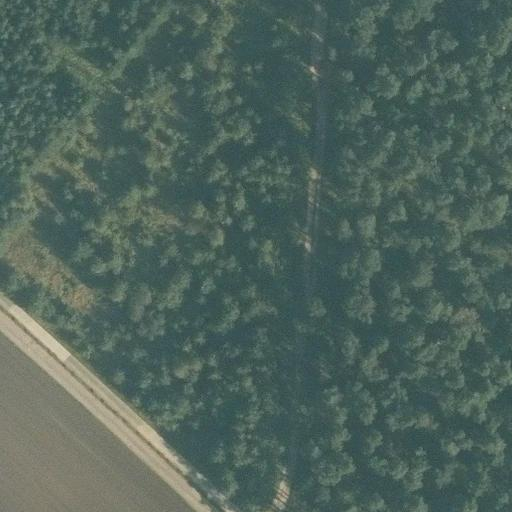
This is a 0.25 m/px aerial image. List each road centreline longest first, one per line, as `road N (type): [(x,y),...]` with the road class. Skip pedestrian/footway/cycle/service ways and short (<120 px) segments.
road 1 (track): [(262,511),(322,0)]
road 2 (track): [(0,319),(210,511)]
